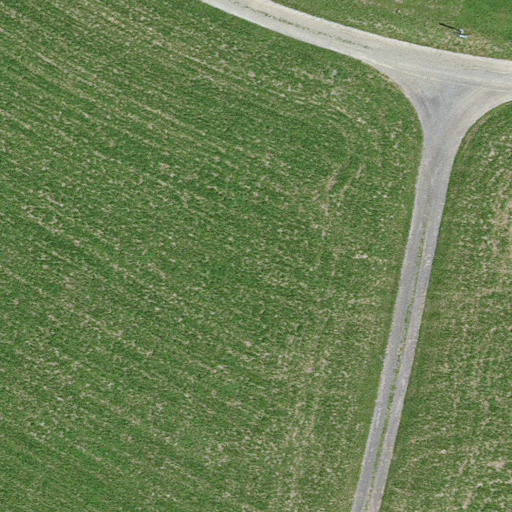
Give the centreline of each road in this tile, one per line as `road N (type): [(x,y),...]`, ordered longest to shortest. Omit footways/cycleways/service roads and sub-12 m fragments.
road 1 (track): [(356,511),(449,71)]
road 2 (track): [(449,71),(253,17),(219,0)]
